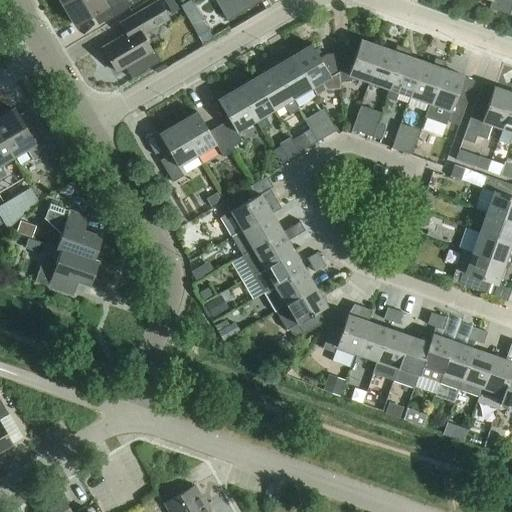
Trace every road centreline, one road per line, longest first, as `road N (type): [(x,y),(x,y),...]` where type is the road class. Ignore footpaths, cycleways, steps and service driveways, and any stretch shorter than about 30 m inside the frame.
road 1 (residential): [(511,319),(348,262),(337,248),(293,172),(341,142),(410,165),(424,178)]
road 2 (residential): [(89,125),(173,275),(128,416)]
road 3 (residential): [(399,511),(128,416)]
road 4 (residential): [(303,0),(89,125)]
road 5 (residential): [(128,416),(0,491)]
road 6 (residential): [(511,49),(375,0)]
